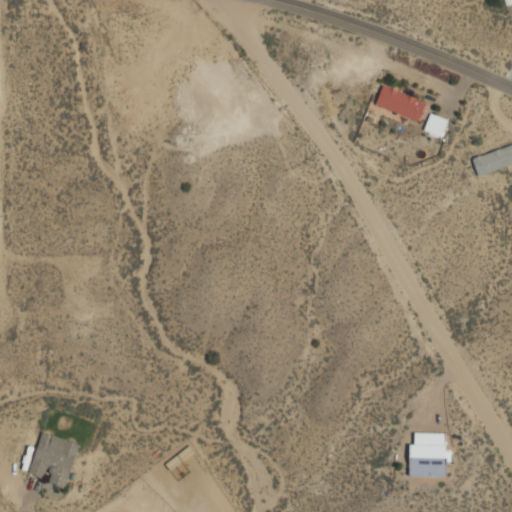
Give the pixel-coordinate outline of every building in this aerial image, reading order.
[(419,120),(426,100),(382,85),(375,105),(419,120)] [(449,119),(431,112),(424,130),(441,137),(449,119)] [(511,143),(472,157),(478,174),(511,162),(511,143)] [(410,475),(447,475),(447,431),(415,432),(415,442),(409,442),(410,475)] [(78,442),(41,432),(29,476),(67,486),(78,442)]
